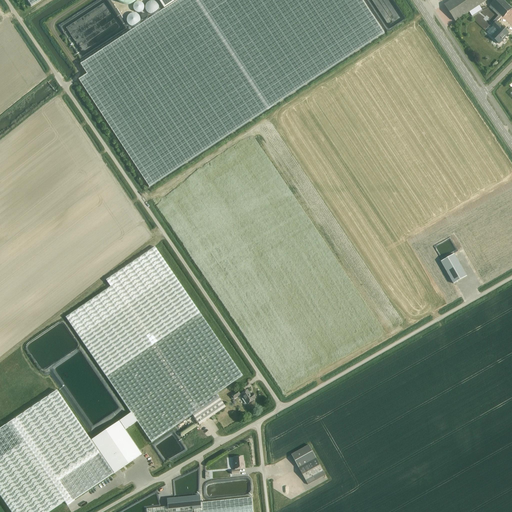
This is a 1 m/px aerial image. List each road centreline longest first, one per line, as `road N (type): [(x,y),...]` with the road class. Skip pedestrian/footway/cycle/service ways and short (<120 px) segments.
road 1 (unclassified): [(281,408),(5,0)]
road 2 (unclassified): [(281,408),(511,276)]
road 3 (unclassified): [(101,511),(256,422)]
